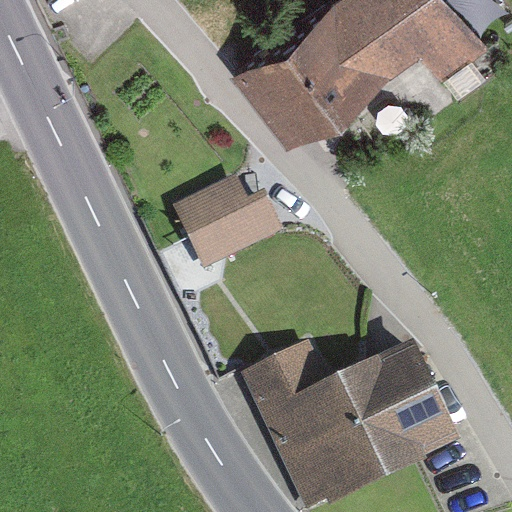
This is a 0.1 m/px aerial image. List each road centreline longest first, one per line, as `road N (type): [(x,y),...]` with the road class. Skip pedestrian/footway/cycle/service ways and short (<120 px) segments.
road 1 (residential): [(511,466),(349,238),(142,0)]
road 2 (tertiary): [(255,511),(217,460),(0,15)]
